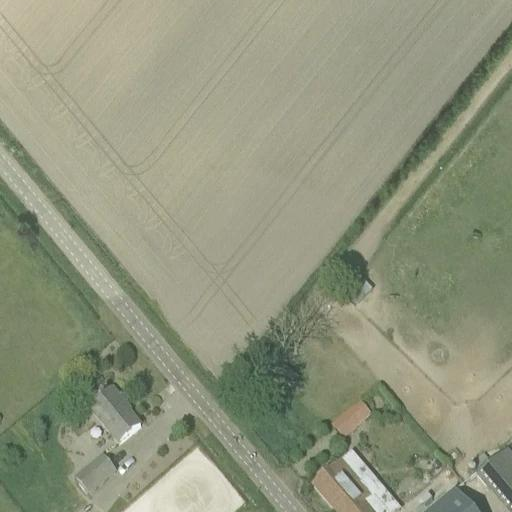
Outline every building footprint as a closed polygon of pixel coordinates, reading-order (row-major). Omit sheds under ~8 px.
[(71,364),(93,344),(87,338),(65,357),(71,364)] [(276,379),(292,391),(299,381),(283,369),(276,379)] [(102,399),(99,401),(100,403),(88,412),(117,448),(124,442),(139,429),(121,408),(123,407),(112,393),(103,400),(102,399)] [(358,405),(331,428),(342,441),(369,417),(358,405)] [(476,479),(503,511),(511,511),(511,460),(506,453),(476,479)] [(100,459),(73,480),(86,498),(113,475),(100,459)] [(317,483),(318,484),(312,489),(332,511),(384,511),(373,497),(342,462),(327,475),(326,474),(324,474),(322,474),(319,476),(316,479),(316,481),(317,483)] [(467,511),(454,495),(433,511),(467,511)]
